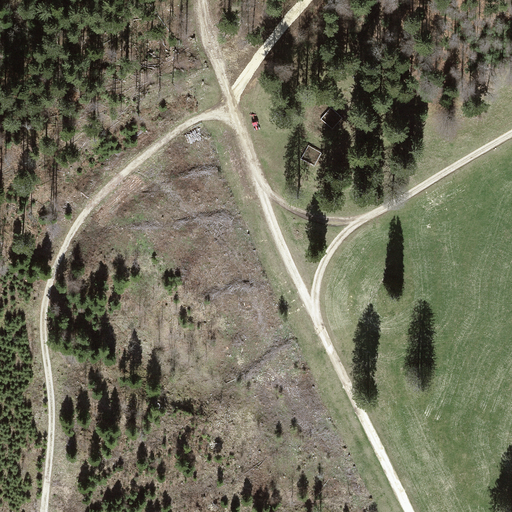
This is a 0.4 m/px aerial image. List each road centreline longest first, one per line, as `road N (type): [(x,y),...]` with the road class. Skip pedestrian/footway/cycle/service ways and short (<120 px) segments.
road 1 (track): [(410,511),(317,327),(259,184),(202,0)]
road 2 (track): [(232,105),(190,121),(93,201),(54,265),(44,310),(52,403),(42,511)]
road 3 (track): [(317,327),(322,264),(356,222),(511,134)]
road 4 (track): [(306,0),(229,95)]
